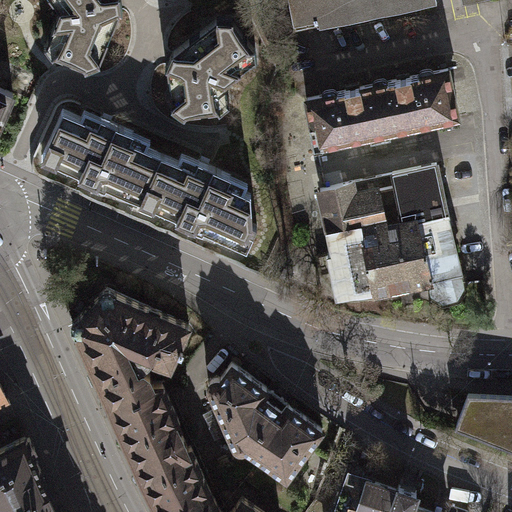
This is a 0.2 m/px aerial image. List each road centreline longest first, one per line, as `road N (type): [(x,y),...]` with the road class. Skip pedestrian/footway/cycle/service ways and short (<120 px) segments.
road 1 (residential): [(511,483),(420,447),(309,381),(279,348),(281,313)]
road 2 (secondary): [(281,313),(2,197)]
road 3 (secondary): [(0,271),(112,511)]
road 4 (secondary): [(511,355),(408,349),(281,313)]
